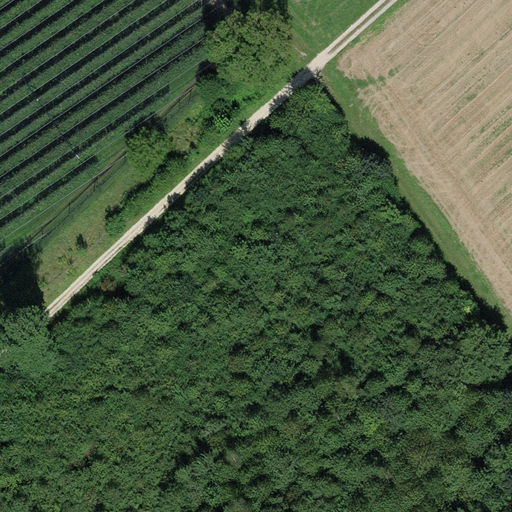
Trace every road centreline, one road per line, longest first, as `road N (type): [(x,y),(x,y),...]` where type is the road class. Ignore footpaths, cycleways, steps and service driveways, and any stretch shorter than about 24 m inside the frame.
road 1 (track): [(511,361),(304,74),(0,357)]
road 2 (track): [(392,0),(304,74),(249,0)]
